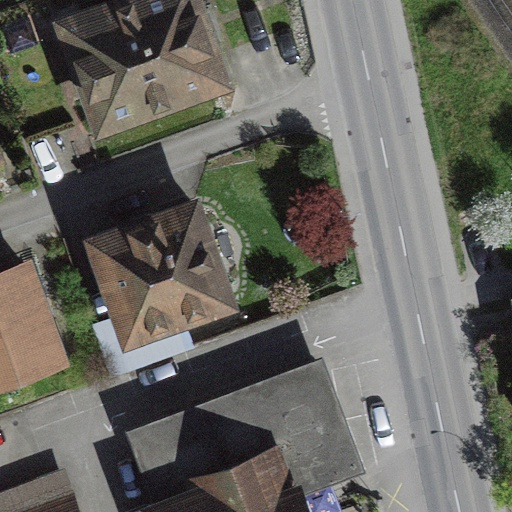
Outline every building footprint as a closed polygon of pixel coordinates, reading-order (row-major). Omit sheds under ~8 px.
[(192,0),(124,0),(61,23),(95,119),(219,75),(192,0)] [(193,209),(90,243),(118,330),(221,297),(193,209)] [(22,269),(0,276),(0,375),(54,356),(22,269)] [(315,372),(127,441),(153,511),(300,511),(293,491),(351,470),(315,372)] [(70,511),(60,481),(0,502),(0,511),(70,511)]
